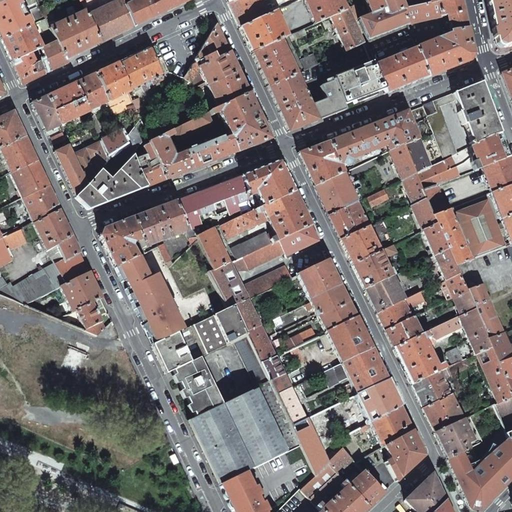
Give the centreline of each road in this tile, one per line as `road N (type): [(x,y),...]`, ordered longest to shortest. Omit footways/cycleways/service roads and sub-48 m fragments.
road 1 (residential): [(285,147),(434,459),(378,511)]
road 2 (residential): [(216,511),(78,227)]
road 3 (residential): [(78,227),(285,147)]
road 4 (residential): [(16,98),(216,2)]
road 5 (residential): [(285,147),(488,67)]
road 6 (residential): [(216,2),(285,147)]
road 7 (residential): [(78,227),(16,98)]
